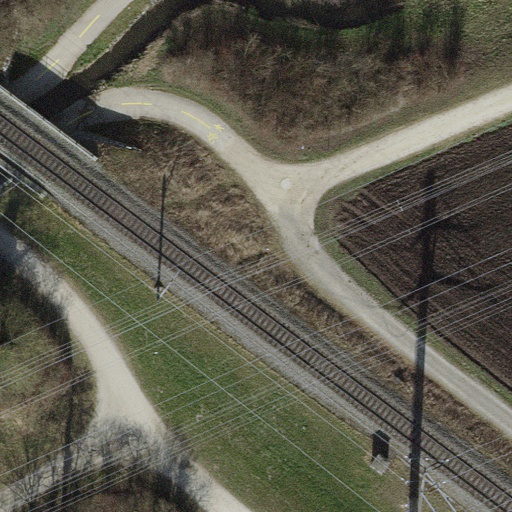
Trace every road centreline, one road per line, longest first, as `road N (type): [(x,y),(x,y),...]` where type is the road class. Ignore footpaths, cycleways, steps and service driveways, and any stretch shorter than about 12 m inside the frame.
road 1 (track): [(511,96),(285,191),(196,123),(135,103),(80,117),(0,171)]
road 2 (track): [(0,503),(50,476),(121,420),(117,374),(79,314),(0,245)]
road 3 (track): [(285,191),(307,248),(375,319),(511,421)]
road 4 (track): [(0,106),(120,0)]
road 5 (track): [(121,420),(230,511)]
